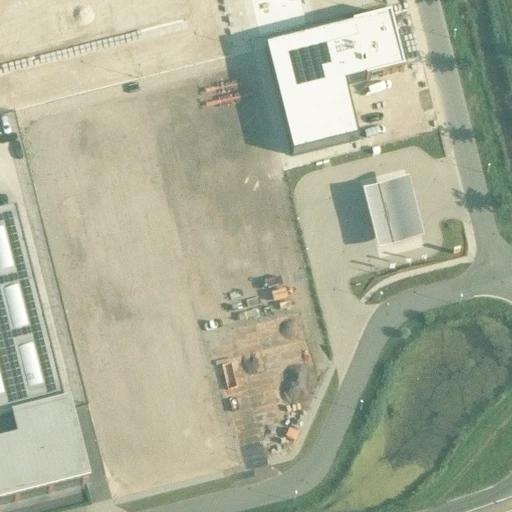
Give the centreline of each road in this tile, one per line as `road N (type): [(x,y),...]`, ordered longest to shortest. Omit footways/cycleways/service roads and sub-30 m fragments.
road 1 (unclassified): [(172,511),(255,490),(310,464),(375,335),(423,303),(511,278)]
road 2 (unclassified): [(430,0),(492,254),(511,276)]
